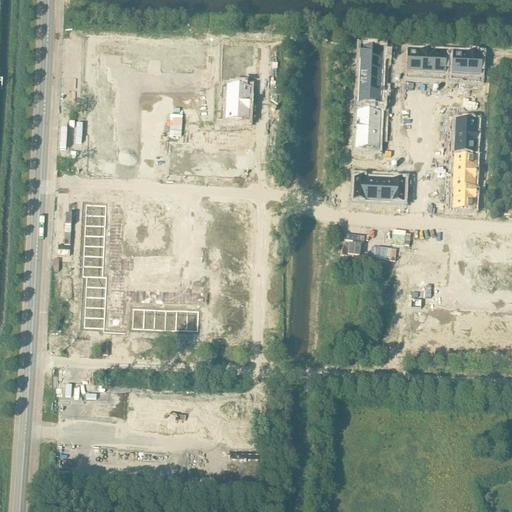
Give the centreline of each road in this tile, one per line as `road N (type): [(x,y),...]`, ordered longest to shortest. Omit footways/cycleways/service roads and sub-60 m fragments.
road 1 (residential): [(511,384),(256,372)]
road 2 (residential): [(264,194),(328,216),(511,227)]
road 3 (residential): [(256,372),(29,362)]
road 4 (residential): [(264,194),(39,182)]
road 5 (tertiary): [(39,182),(47,0)]
road 6 (tertiary): [(29,362),(39,182)]
road 7 (residential): [(256,372),(264,194)]
road 8 (residential): [(264,194),(265,40)]
road 9 (tertiary): [(18,511),(29,362)]
